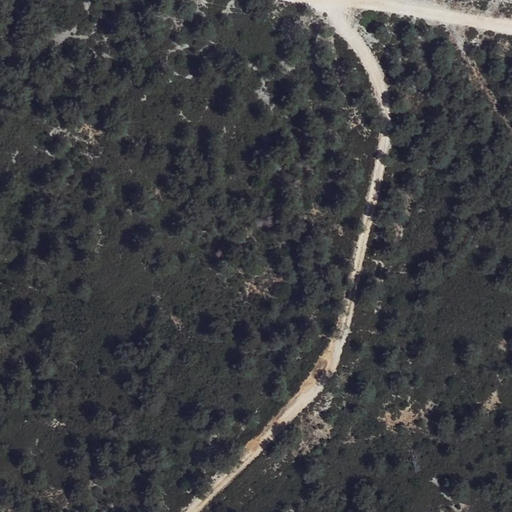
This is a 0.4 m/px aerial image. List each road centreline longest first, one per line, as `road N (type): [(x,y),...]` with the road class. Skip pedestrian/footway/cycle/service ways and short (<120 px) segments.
road 1 (track): [(190,511),(310,391),(344,330),(389,127),(383,77),(334,0)]
road 2 (track): [(511,29),(386,0)]
